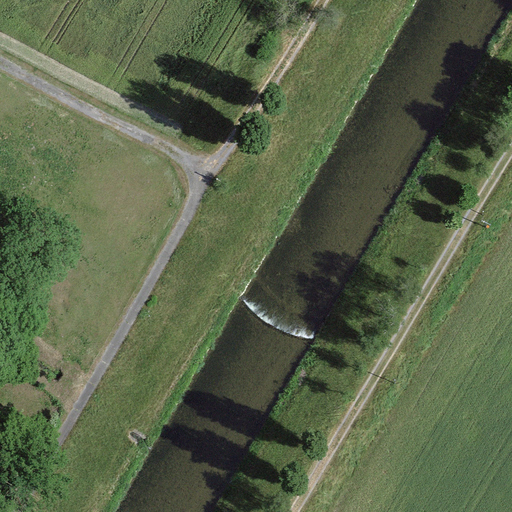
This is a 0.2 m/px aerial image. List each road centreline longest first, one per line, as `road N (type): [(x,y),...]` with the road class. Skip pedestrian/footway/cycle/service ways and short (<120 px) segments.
road 1 (track): [(16,511),(210,173),(322,0)]
road 2 (track): [(294,511),(511,147)]
road 3 (track): [(210,173),(0,61)]
